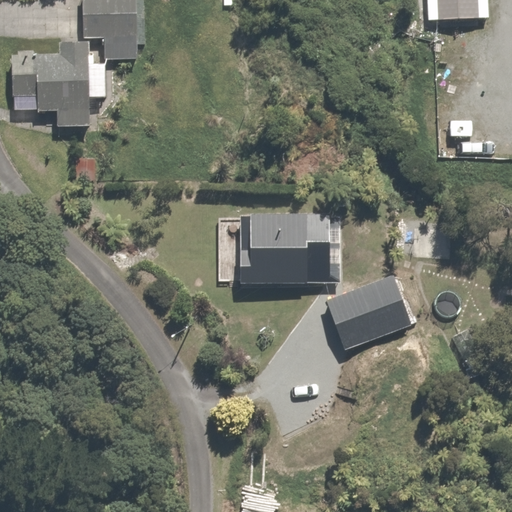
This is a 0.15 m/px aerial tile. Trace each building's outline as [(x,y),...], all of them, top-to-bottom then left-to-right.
[(146,0),(91,0),(93,42),(113,41),(114,59),(149,58),(146,0)] [(494,0),(432,0),(433,25),(495,23),(494,0)] [(66,59),(18,61),(20,115),(66,114),(67,133),(99,132),(97,104),(114,103),(113,66),(102,66),(101,47),(66,49),(66,59)] [(349,218),(225,219),(222,219),(223,272),(246,272),(247,287),(349,286),(349,218)] [(466,230),(422,228),(420,262),(465,264),(466,230)] [(409,279),(336,302),(352,351),(424,329),(409,279)]
